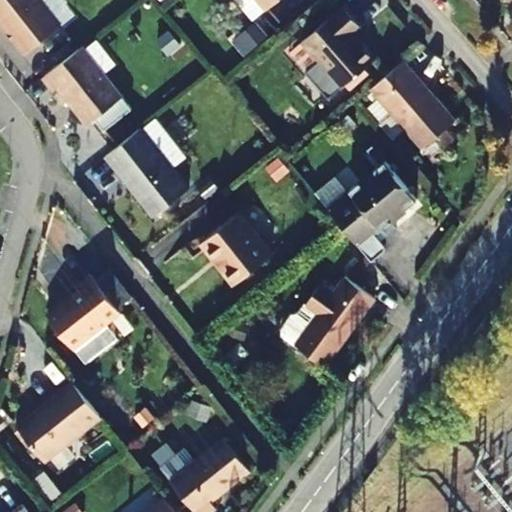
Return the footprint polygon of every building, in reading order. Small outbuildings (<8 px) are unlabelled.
[(60,25),(40,0),(0,0),(0,22),(24,53),(60,25)] [(257,0),(265,9),(275,0),(257,0)] [(360,28),(342,6),(301,41),(341,88),(373,60),(352,35),(360,28)] [(121,96),(81,46),(42,77),(53,90),(57,87),(86,124),(121,96)] [(453,121),(402,61),(369,89),(421,149),(453,121)] [(187,188),(139,127),(104,155),(152,216),(187,188)] [(415,200),(384,161),(326,209),(339,224),(369,261),(382,251),(383,251),(383,250),(383,249),(384,248),(383,247),(383,246),(382,245),(373,234),(415,200)] [(271,254),(238,212),(203,240),(220,260),(217,262),(233,284),(271,254)] [(118,310),(88,271),(73,283),(77,287),(45,313),(72,347),(118,310)] [(373,298),(343,276),(330,292),(318,283),(296,313),(289,314),(278,328),(279,335),(323,366),(373,298)] [(99,415),(72,380),(15,424),(43,460),(99,415)] [(154,459),(169,479),(194,511),(207,511),(214,507),(209,500),(248,469),(223,437),(194,460),(181,444),(174,443),(154,459)] [(175,511),(164,498),(146,511),(175,511)]
